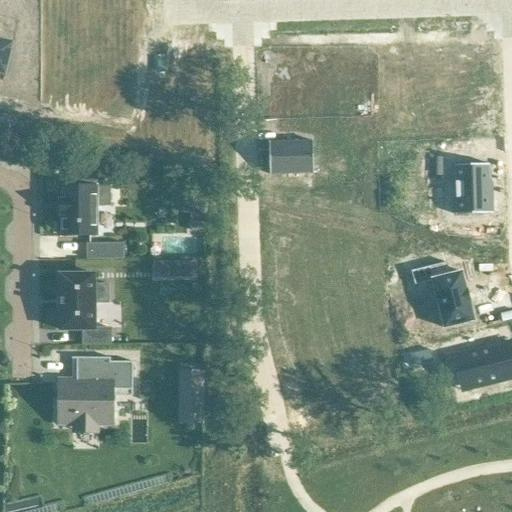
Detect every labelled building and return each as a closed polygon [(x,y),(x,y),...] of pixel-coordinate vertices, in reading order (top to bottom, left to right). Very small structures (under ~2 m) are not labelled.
[(0,71),(5,72),(11,43),(0,40),(0,71)] [(463,68),(443,69),(444,117),(464,116),(464,104),(492,103),(490,52),(462,53),(463,68)] [(299,68),(267,69),(268,113),(300,112),(299,80),(309,80),(361,78),(360,54),(308,56),(309,72),(299,72),(299,68)] [(416,55),(392,56),(394,114),(430,113),(428,88),(418,88),(416,55)] [(313,141),(269,143),(270,175),(314,173),(313,141)] [(488,165),(455,166),(456,215),(494,214),(493,184),(489,185),(488,165)] [(110,206),(110,187),(101,187),(101,177),(97,176),(71,177),(71,187),(64,187),(64,201),(60,201),(60,215),(62,215),(62,235),(97,235),(96,206),(110,206)] [(195,200),(192,214),(206,214),(206,203),(195,200)] [(123,244),(87,244),(87,259),(123,259),(123,244)] [(197,261),(155,261),(155,277),(197,277),(197,261)] [(446,263),(411,271),(415,285),(432,281),(444,328),(474,321),(470,303),(469,301),(467,292),(467,290),(466,290),(462,272),(449,275),(446,263)] [(309,273),(274,275),(278,313),(301,311),(302,324),(335,319),(333,304),(312,307),(309,273)] [(95,274),(60,275),(60,295),(59,295),(60,309),(60,330),(83,330),(83,344),(111,344),(111,328),(95,329),(95,303),(108,303),(108,285),(95,285),(95,274)] [(511,348),(511,343),(462,355),(470,389),(511,378),(511,348)] [(411,355),(414,367),(433,362),(430,350),(411,355)] [(77,390),(59,389),(59,413),(59,420),(59,423),(60,423),(74,423),(76,423),(113,423),(113,395),(113,390),(131,390),(131,395),(133,395),(133,362),(111,362),(111,358),(98,358),(72,358),(72,359),(77,359),(77,379),(77,390)] [(203,424),(204,371),(181,371),(180,423),(203,424)]
